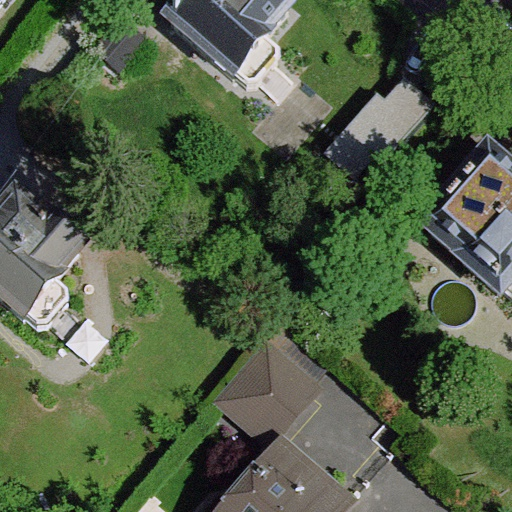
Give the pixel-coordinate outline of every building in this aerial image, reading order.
[(200,0),(173,31),(235,85),(238,81),(265,48),(290,18),(270,0),(200,0)] [(279,58),(265,48),(238,81),(249,92),(261,90),(279,69),(279,58)] [(433,107),(405,81),(363,126),(394,152),(433,107)] [(511,184),(492,166),(431,237),(501,298),(504,294),(511,285),(511,184)] [(17,211),(0,230),(0,303),(24,325),(27,322),(55,289),(81,260),(49,231),(45,236),(17,211)] [(69,301),(55,289),(27,322),(40,335),(50,333),(69,312),(69,301)] [(318,395),(270,353),(222,409),(269,451),(318,395)] [(344,511),(283,461),(238,511),(344,511)]
